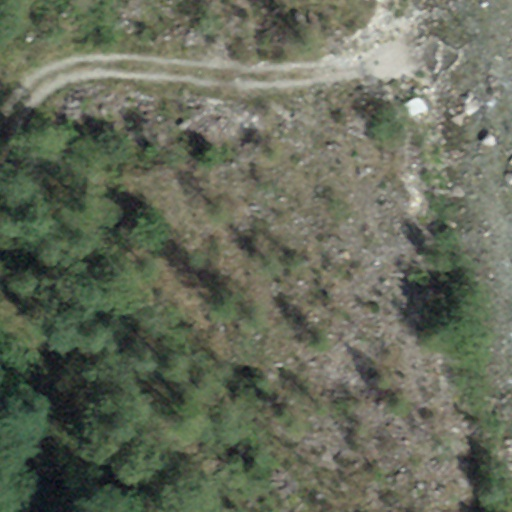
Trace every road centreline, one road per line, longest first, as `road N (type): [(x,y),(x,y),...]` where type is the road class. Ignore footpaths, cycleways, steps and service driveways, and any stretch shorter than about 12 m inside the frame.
road 1 (track): [(459,0),(397,31),(103,29)]
road 2 (track): [(0,132),(19,77),(48,36),(103,29)]
